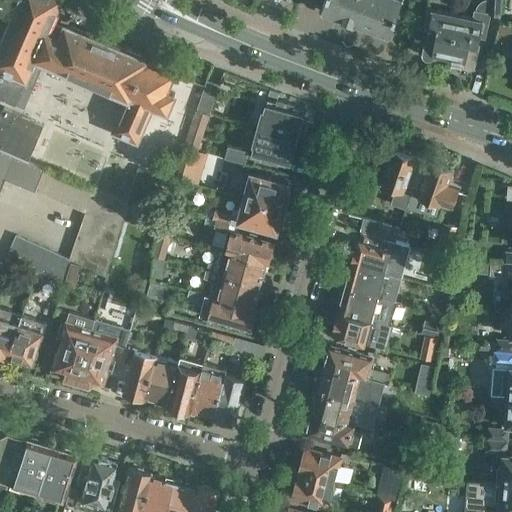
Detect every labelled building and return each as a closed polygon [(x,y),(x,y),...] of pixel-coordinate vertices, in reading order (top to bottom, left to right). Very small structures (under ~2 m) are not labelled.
[(0,20),(0,95),(3,97),(25,107),(46,58),(127,94),(111,129),(136,139),(148,111),(153,113),(157,104),(167,109),(174,92),(166,89),(174,70),(146,58),(146,56),(119,45),(121,41),(94,29),(92,33),(53,15),(59,0),(17,0),(7,24),(0,20)] [(323,0),(320,9),(351,20),(358,0),(323,0)] [(358,0),(351,20),(389,34),(400,0),(358,0)] [(497,14),(499,7),(499,0),(480,0),(481,0),(479,2),(477,4),(476,7),(475,9),(474,9),(472,17),(457,14),(448,55),(463,58),(464,60),(465,62),(466,63),(469,64),(471,63),(472,62),(473,60),(479,34),(484,35),(489,12),(497,14)] [(428,23),(424,46),(423,50),(424,53),(427,55),(431,55),(433,51),(448,55),(457,14),(427,8),(424,22),(428,23)] [(207,79),(197,109),(210,113),(220,83),(207,79)] [(262,109),(257,125),(300,137),(305,121),(299,119),(302,108),(293,105),(293,103),(276,99),(276,100),(267,98),(264,109),(262,109)] [(0,146),(29,159),(44,124),(4,106),(0,114),(0,146)] [(210,114),(197,110),(185,145),(198,149),(199,147),(201,147),(202,142),(201,141),(210,114)] [(300,137),(257,125),(253,142),(255,142),(251,154),(260,157),(260,159),(277,164),(277,162),(286,165),(290,152),(295,154),(300,137)] [(248,151),(228,145),(225,158),(244,163),(248,151)] [(0,195),(8,177),(37,189),(47,166),(29,159),(0,146),(0,195)] [(380,182),(396,188),(391,202),(404,207),(405,203),(411,187),(419,164),(413,162),(415,155),(393,147),(386,165),(382,164),(377,179),(381,180),(380,182)] [(188,178),(195,156),(182,152),(175,174),(188,178)] [(180,158),(171,154),(163,175),(173,179),(180,158)] [(419,164),(411,187),(405,203),(437,214),(441,202),(452,206),(459,185),(448,181),(453,169),(429,160),(427,167),(419,164)] [(47,166),(37,189),(47,194),(57,171),(47,166)] [(57,171),(47,194),(57,198),(67,175),(57,171)] [(249,172),(242,196),(284,208),(287,197),(285,194),(288,182),(249,172)] [(67,175),(57,198),(66,202),(76,179),(67,175)] [(76,179),(66,202),(76,206),(86,183),(76,179)] [(86,183),(76,206),(86,211),(87,211),(97,188),(86,183)] [(86,211),(82,223),(118,236),(123,219),(121,218),(125,202),(128,203),(129,202),(97,188),(87,211),(86,211)] [(213,217),(213,220),(238,226),(239,221),(276,230),(278,219),(282,217),(284,208),(242,196),(239,209),(234,208),(232,213),(216,209),(215,211),(205,208),(203,215),(213,217)] [(121,218),(123,219),(136,223),(141,207),(128,203),(125,202),(121,218)] [(393,239),(393,240),(396,240),(400,227),(364,217),(360,230),(393,239)] [(213,220),(205,218),(204,224),(228,231),(223,250),(264,262),(267,262),(272,241),(236,231),(238,226),(213,220)] [(82,223),(78,235),(115,248),(118,236),(82,223)] [(455,227),(444,223),(437,247),(449,250),(455,227)] [(6,256),(16,260),(26,238),(16,233),(6,256)] [(156,256),(156,257),(165,259),(167,252),(172,253),(176,237),(172,236),(163,234),(158,233),(152,255),(156,256)] [(78,235),(74,246),(111,259),(115,248),(78,235)] [(26,238),(16,260),(27,265),(37,243),(26,238)] [(356,239),(350,263),(382,271),(386,260),(390,261),(393,250),(402,253),(402,255),(417,259),(421,246),(405,242),(396,240),(393,240),(390,249),(356,239)] [(37,243),(27,265),(38,270),(48,248),(37,243)] [(74,246),(70,258),(107,274),(111,259),(74,246)] [(48,248),(38,270),(49,275),(59,253),(48,248)] [(206,268),(205,271),(260,286),(263,278),(259,277),(264,262),(223,250),(221,250),(218,260),(216,260),(212,263),(208,262),(207,268),(206,268)] [(511,250),(502,250),(501,261),(501,262),(511,262),(511,250)] [(59,253),(49,275),(61,280),(70,258),(59,253)] [(165,259),(156,257),(151,275),(162,278),(167,260),(165,259)] [(491,261),(458,258),(457,269),(490,272),(491,261)] [(490,272),(490,273),(511,274),(511,262),(501,262),(491,261),(490,272)] [(82,265),(71,262),(64,284),(75,287),(82,265)] [(350,263),(344,285),(376,294),(379,283),(383,284),(387,272),(382,271),(350,263)] [(212,282),(208,296),(251,308),(255,292),(258,293),(260,286),(205,271),(204,277),(209,279),(212,282)] [(147,295),(161,299),(165,285),(151,281),(147,295)] [(376,294),(344,285),(337,308),(374,319),(377,307),(373,306),(376,294)] [(189,290),(186,299),(200,303),(196,315),(248,330),(254,308),(251,308),(208,296),(189,290)] [(0,306),(0,350),(8,353),(21,313),(0,306)] [(382,321),(374,319),(337,308),(331,332),(367,342),(370,331),(379,333),(382,321)] [(21,313),(8,353),(25,359),(29,357),(32,358),(44,321),(21,313)] [(175,320),(166,318),(163,328),(173,330),(175,320)] [(441,323),(425,319),(421,333),(437,337),(441,323)] [(61,325),(58,335),(61,335),(60,339),(55,337),(52,348),(56,349),(51,367),(62,371),(60,376),(75,380),(90,329),(65,321),(63,325),(61,325)] [(90,329),(75,380),(89,385),(90,379),(102,383),(106,367),(110,368),(113,360),(109,359),(114,341),(125,344),(130,326),(121,323),(117,336),(116,336),(116,337),(90,329)] [(197,326),(189,324),(186,336),(194,339),(197,326)] [(235,337),(211,330),(208,343),(232,349),(235,337)] [(395,340),(379,336),(376,346),(392,350),(395,340)] [(235,337),(232,350),(248,355),(252,341),(235,337)] [(479,348),(494,349),(511,350),(511,338),(496,337),(496,341),(486,340),(486,345),(479,344),(479,348)] [(328,344),(322,365),(365,376),(384,380),(386,371),(368,366),(371,356),(328,344)] [(119,375),(126,377),(122,392),(142,398),(143,394),(153,358),(155,354),(126,347),(119,375)] [(511,350),(494,349),(493,362),(505,363),(504,380),(509,380),(508,394),(511,394),(511,350)] [(434,353),(422,350),(421,358),(432,360),(434,353)] [(178,360),(166,404),(188,410),(201,362),(179,356),(178,360)] [(153,358),(143,394),(159,399),(158,402),(166,404),(178,360),(166,357),(165,361),(153,358)] [(201,362),(188,410),(196,412),(196,409),(212,413),(222,373),(223,368),(201,362)] [(322,365),(316,387),(362,399),(365,386),(363,385),(365,376),(322,365)] [(222,373),(212,413),(211,416),(232,422),(244,378),(222,373)] [(316,387),(310,411),(353,422),(355,414),(357,415),(362,399),(316,387)] [(445,395),(436,393),(432,410),(443,413),(445,395)] [(487,425),(486,437),(508,439),(509,423),(511,423),(511,394),(508,394),(507,409),(501,409),(500,426),(487,425)] [(353,422),(310,411),(304,432),(356,446),(360,432),(351,429),(353,422)] [(365,413),(362,424),(376,427),(378,416),(365,413)] [(21,435),(0,428),(0,491),(2,492),(21,435)] [(46,443),(21,435),(2,492),(5,493),(9,482),(31,489),(46,443)] [(508,439),(486,437),(485,450),(495,451),(493,467),(496,467),(495,482),(511,483),(511,454),(511,456),(506,455),(508,439)] [(46,443),(31,489),(57,497),(72,451),(46,443)] [(305,448),(298,473),(333,483),(339,460),(373,469),(375,460),(341,452),(340,458),(305,448)] [(73,496),(70,504),(85,509),(85,511),(89,511),(108,511),(118,479),(110,477),(114,462),(89,455),(87,464),(80,462),(74,482),(81,484),(77,497),(73,496)] [(441,459),(422,455),(419,468),(438,473),(441,459)] [(148,471),(127,466),(114,511),(136,511),(147,473),(148,471)] [(161,477),(147,473),(136,511),(160,511),(170,476),(162,474),(161,477)] [(333,483),(298,473),(291,498),(326,508),(333,483)] [(170,476),(160,511),(185,511),(192,486),(178,482),(179,478),(170,476)] [(495,511),(496,510),(507,511),(506,511),(511,511),(511,483),(495,482),(477,480),(467,480),(464,511),(495,511)] [(192,486),(185,511),(208,511),(214,489),(193,483),(192,486)] [(391,511),(395,498),(377,494),(373,511),(361,508),(359,511),(391,511)]
